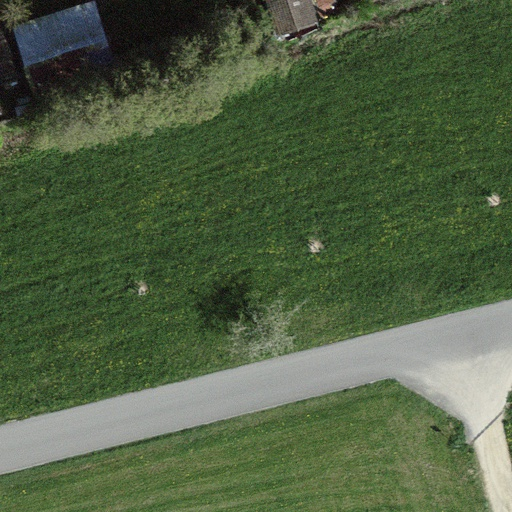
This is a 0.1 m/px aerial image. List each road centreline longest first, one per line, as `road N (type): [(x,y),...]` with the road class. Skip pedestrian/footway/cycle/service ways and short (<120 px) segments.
road 1 (residential): [(511,314),(0,451)]
road 2 (track): [(465,330),(508,511)]
